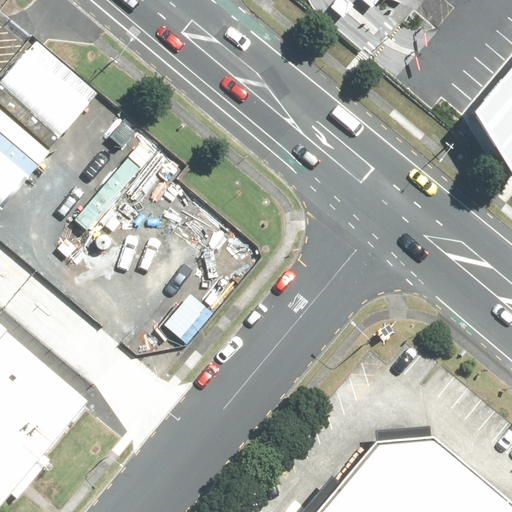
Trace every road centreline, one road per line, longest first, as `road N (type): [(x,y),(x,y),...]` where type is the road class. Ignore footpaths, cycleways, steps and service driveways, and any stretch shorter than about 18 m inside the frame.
road 1 (unclassified): [(137,511),(399,201)]
road 2 (primary): [(160,3),(399,201)]
road 3 (primary): [(399,201),(511,296)]
